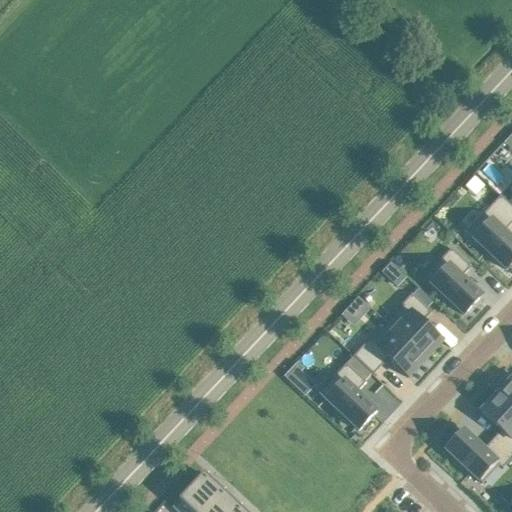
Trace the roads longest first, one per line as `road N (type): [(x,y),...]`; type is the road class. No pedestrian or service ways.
road 1 (tertiary): [(95,511),(511,70)]
road 2 (residential): [(511,321),(399,447),(406,469),(452,511)]
